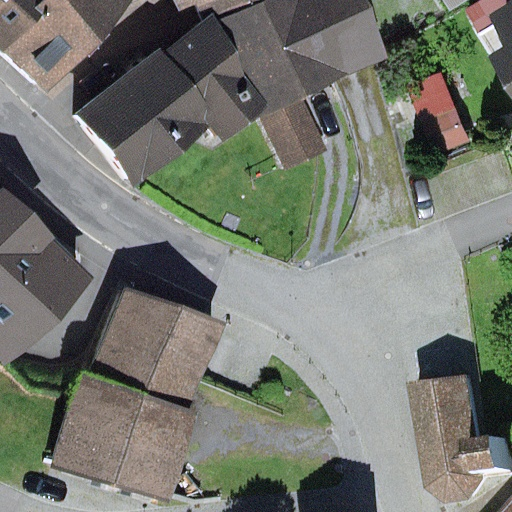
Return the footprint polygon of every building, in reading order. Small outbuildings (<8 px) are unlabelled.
[(0,0),(0,26),(14,12),(2,1),(3,0),(0,0)] [(14,12),(0,26),(0,59),(33,89),(110,2),(111,0),(3,0),(2,1),(14,12)] [(111,0),(110,2),(114,6),(127,0),(160,0),(176,34),(215,18),(257,0),(111,0)] [(257,0),(215,18),(253,107),(361,62),(334,0),(257,0)] [(511,49),(492,60),(511,93),(511,2),(492,15),(511,49)] [(127,179),(197,122),(210,139),(253,107),(215,18),(176,34),(157,50),(152,44),(70,110),(127,179)] [(296,104),(259,120),(280,168),(317,152),(296,104)] [(455,110),(425,123),(437,150),(467,137),(455,110)] [(0,345),(71,275),(0,204),(0,345)] [(202,330),(121,305),(71,467),(153,491),(202,330)] [(471,502),(486,480),(485,470),(499,468),(494,436),(478,439),(467,372),(438,377),(409,382),(427,488),(445,506),(471,502)]
